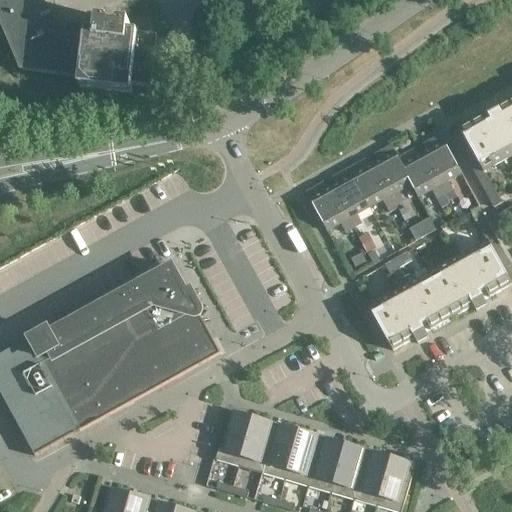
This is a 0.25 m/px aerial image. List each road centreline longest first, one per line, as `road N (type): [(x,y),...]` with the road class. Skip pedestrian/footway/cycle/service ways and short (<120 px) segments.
road 1 (residential): [(317,319),(20,477),(0,435)]
road 2 (residential): [(0,310),(189,208),(250,190)]
road 3 (residential): [(317,319),(380,406),(402,405),(511,346)]
road 4 (tertiary): [(230,129),(424,0)]
road 5 (tertiary): [(61,159),(230,129)]
road 6 (residential): [(317,319),(250,190)]
road 7 (residential): [(230,129),(168,0)]
